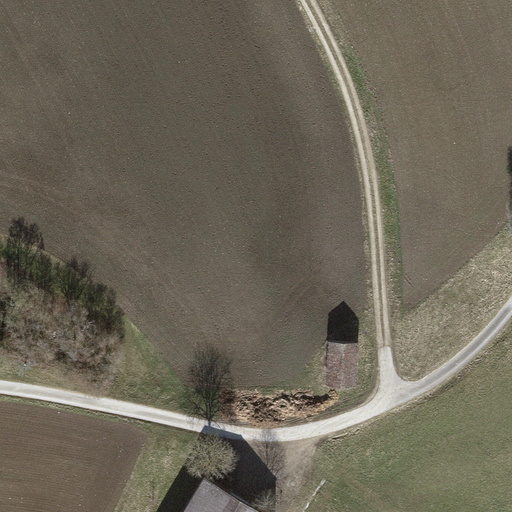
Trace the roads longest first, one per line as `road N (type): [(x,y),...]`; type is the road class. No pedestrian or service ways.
road 1 (track): [(511,306),(453,368),(305,433),(242,433),(0,385)]
road 2 (track): [(305,0),(355,92),(377,201),(391,401)]
